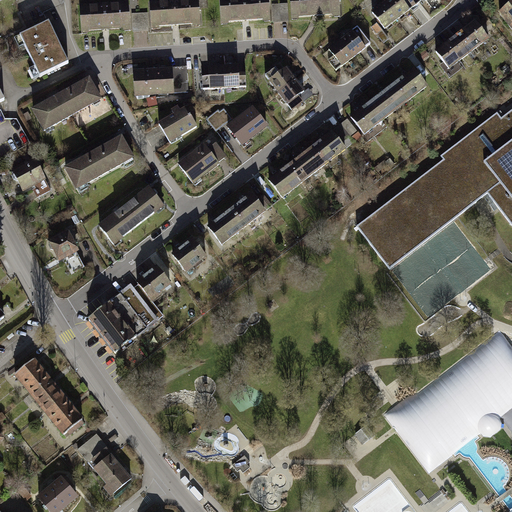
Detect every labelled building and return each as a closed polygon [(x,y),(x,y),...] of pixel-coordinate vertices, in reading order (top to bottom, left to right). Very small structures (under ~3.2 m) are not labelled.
[(184,30),(184,27),(191,27),(191,29),(202,29),(200,0),(190,1),(190,3),(183,4),(183,1),(170,2),(170,4),(161,5),(161,3),(151,3),(153,31),(163,31),(163,28),(171,28),(171,30),(184,30)] [(254,25),(254,23),(261,22),(261,24),(272,24),(270,0),(221,0),(223,26),(233,26),(233,24),(241,23),(241,25),(254,25)] [(324,19),(324,17),(331,17),(331,19),(342,18),(340,0),(291,0),(292,21),(303,20),(303,18),(311,18),(311,20),(324,19)] [(386,31),(429,0),(393,0),(374,14),(386,31)] [(113,34),(113,32),(121,32),(121,34),(131,33),(130,5),(119,5),(119,8),(112,8),(112,6),(99,7),(99,9),(91,9),(90,7),(80,8),(82,36),(92,35),(92,33),(100,33),(100,35),(113,34)] [(511,5),(500,15),(511,31),(511,5)] [(152,30),(151,12),(138,13),(139,30),(152,30)] [(448,72),(490,41),(478,24),(435,54),(448,72)] [(69,67),(49,25),(16,40),(15,42),(18,50),(21,52),(25,50),(35,70),(30,73),(31,76),(34,82),(36,82),(69,67)] [(359,30),(344,40),(358,59),(372,48),(359,30)] [(358,59),(344,40),(330,51),(344,70),(358,59)] [(173,71),(175,93),(189,93),(188,67),(173,68),(173,71)] [(240,68),(209,69),(210,94),(249,92),(248,75),(240,75),(240,68)] [(353,118),(366,136),(429,88),(416,70),(353,118)] [(173,71),(135,73),(136,100),(175,98),(175,93),(173,71)] [(289,72),(271,85),(293,116),(317,99),(310,89),(304,93),(289,72)] [(90,83),(33,113),(45,134),(102,104),(90,83)] [(159,127),(171,146),(198,130),(186,111),(182,113),(179,109),(171,115),(173,119),(159,127)] [(229,128),(245,149),(270,129),(254,109),(229,128)] [(487,165),(511,145),(511,110),(501,119),(498,116),(442,158),(446,162),(359,229),(391,270),(489,195),(502,185),(487,165)] [(2,111),(0,112),(0,163),(32,148),(19,121),(7,120),(2,111)] [(220,112),(209,120),(219,134),(230,126),(220,112)] [(363,140),(349,121),(336,131),(350,149),(363,140)] [(270,182),(284,200),(347,152),(333,134),(270,182)] [(122,139),(66,171),(78,195),(135,162),(122,139)] [(511,145),(487,165),(502,185),(511,198),(511,145)] [(217,146),(210,152),(221,167),(229,162),(217,146)] [(179,166),(194,187),(221,167),(210,152),(206,147),(179,166)] [(32,166),(15,174),(24,194),(41,186),(32,166)] [(511,225),(511,198),(502,185),(489,195),(511,225)] [(151,189),(124,209),(139,228),(165,209),(151,189)] [(209,228),(224,247),(266,214),(251,195),(209,228)] [(124,209),(100,225),(114,246),(139,228),(124,209)] [(70,230),(51,239),(62,261),(80,251),(70,230)] [(174,253),(188,272),(208,258),(194,238),(174,253)] [(77,269),(86,264),(79,252),(70,258),(77,269)] [(141,285),(153,301),(173,285),(158,265),(138,281),(141,285)] [(132,286),(89,318),(116,354),(166,318),(153,301),(141,285),(135,289),(132,286)] [(85,419),(36,358),(15,375),(64,436),(85,419)] [(354,440),(358,446),(366,441),(361,435),(354,440)] [(93,460),(108,447),(98,436),(78,453),(93,470),(98,466),(93,460)] [(135,479),(108,447),(93,460),(98,466),(93,470),(108,487),(104,490),(112,499),(135,479)] [(247,457),(236,464),(241,473),(253,466),(247,457)] [(252,494),(270,510),(292,487),(274,470),(252,494)] [(60,511),(78,498),(63,479),(40,497),(51,511),(60,511)]
